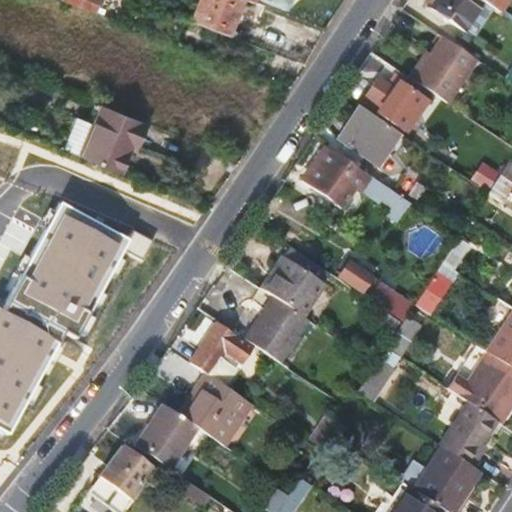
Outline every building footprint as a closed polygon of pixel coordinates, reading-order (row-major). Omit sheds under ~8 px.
[(63,0),(92,11),(96,0),(63,0)] [(227,35),(241,0),(199,0),(190,20),(227,35)] [(481,0),(433,0),(428,8),(462,30),(465,25),(482,0),(481,0)] [(492,7),(482,0),(465,25),(475,32),(492,7)] [(492,7),(497,11),(504,0),(481,0),(482,0),(492,7)] [(441,35),(412,79),(448,102),(477,59),(441,35)] [(377,112),(394,123),(414,91),(408,87),(411,82),(396,72),(389,84),(376,76),(364,95),(381,106),(377,112)] [(79,158),(119,175),(133,142),(137,144),(143,129),(88,105),(79,125),(73,122),(61,147),(80,155),(79,158)] [(336,139),(377,166),(400,133),(359,106),(336,139)] [(511,144),(509,143),(501,155),(509,160),(511,155),(511,144)] [(411,203),(326,145),(301,181),(341,208),(355,186),(381,203),(382,201),(403,215),(411,203)] [(472,180),(488,191),(499,175),(483,163),(472,180)] [(144,266),(155,247),(136,236),(130,245),(59,206),(0,315),(0,314),(0,433),(6,437),(64,337),(75,343),(123,253),(144,266)] [(460,235),(442,261),(452,268),(469,241),(460,235)] [(285,269),(269,293),(272,295),(305,317),(328,284),(284,256),(278,264),(285,269)] [(341,275),(364,290),(373,276),(350,261),(341,275)] [(449,281),(435,272),(431,278),(429,281),(443,290),(449,281)] [(443,290),(429,281),(425,287),(420,295),(434,304),(443,290)] [(272,295),(244,337),(280,361),(308,318),(305,317),(272,295)] [(434,304),(420,295),(414,304),(427,314),(434,304)] [(403,320),(406,316),(410,311),(388,297),(382,306),(403,320)] [(511,312),(485,352),(511,369),(511,312)] [(406,316),(403,320),(401,323),(386,347),(399,356),(420,325),(406,316)] [(193,362),(210,373),(218,359),(236,370),(252,347),(218,325),(193,362)] [(511,402),(511,369),(485,352),(475,345),(447,388),(461,397),(492,418),(499,422),(511,402)] [(375,363),(356,392),(369,401),(391,368),(377,360),(375,363)] [(203,393),(185,420),(191,424),(223,445),(250,403),(206,374),(196,389),(203,393)] [(461,397),(432,442),(439,447),(466,465),(479,445),(475,442),(492,418),(461,397)] [(157,401),(130,442),(150,455),(158,460),(164,464),(191,424),(185,420),(157,401)] [(329,412),(312,438),(321,445),(328,434),(337,421),(339,418),(329,412)] [(337,421),(328,434),(336,440),(345,427),(337,421)] [(122,445),(99,479),(131,500),(158,460),(150,455),(147,461),(122,445)] [(399,480),(406,485),(442,509),(447,511),(451,511),(477,472),(466,465),(439,447),(425,469),(412,460),(399,480)] [(477,472),(451,511),(460,511),(484,477),(477,472)] [(177,486),(205,505),(211,495),(183,477),(177,486)] [(300,477),(291,491),(276,511),(291,511),(310,484),(300,477)] [(398,480),(378,511),(388,511),(406,485),(398,480)] [(406,485),(388,511),(440,511),(442,509),(406,485)]
